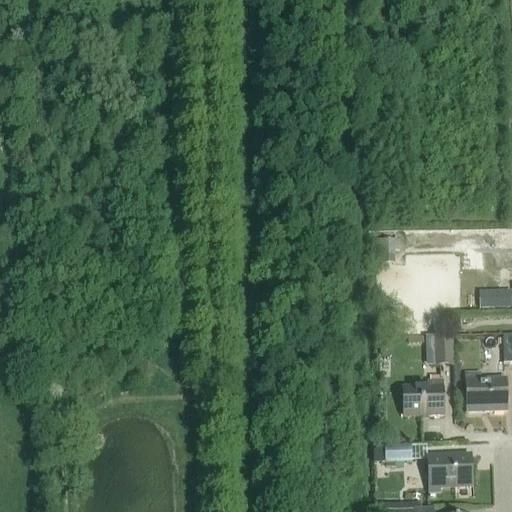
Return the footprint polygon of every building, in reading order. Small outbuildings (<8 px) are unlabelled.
[(400,252),(400,241),(375,242),(375,258),(395,258),(395,252),(400,252)] [(511,364),(511,336),(503,336),(504,365),(511,364)] [(453,368),(452,337),(434,337),(434,368),(453,368)] [(496,348),(496,338),(482,338),(483,349),(496,348)] [(467,414),(506,413),(505,381),(480,382),(480,376),(466,376),(467,414)] [(427,383),(427,389),(403,390),(404,419),(443,418),(442,382),(427,383)] [(411,464),(410,447),(384,448),(384,465),(411,464)] [(440,491),(472,490),(471,458),(427,459),(429,496),(440,495),(440,491)] [(402,496),(401,473),(378,473),(379,497),(402,496)]
